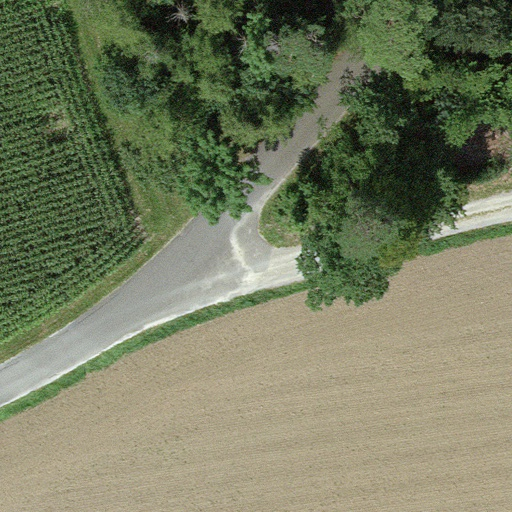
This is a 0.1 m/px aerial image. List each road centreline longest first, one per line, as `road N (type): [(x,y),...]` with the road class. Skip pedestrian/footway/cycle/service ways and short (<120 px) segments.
road 1 (unclassified): [(0,377),(133,326),(416,0)]
road 2 (track): [(511,215),(133,326)]
